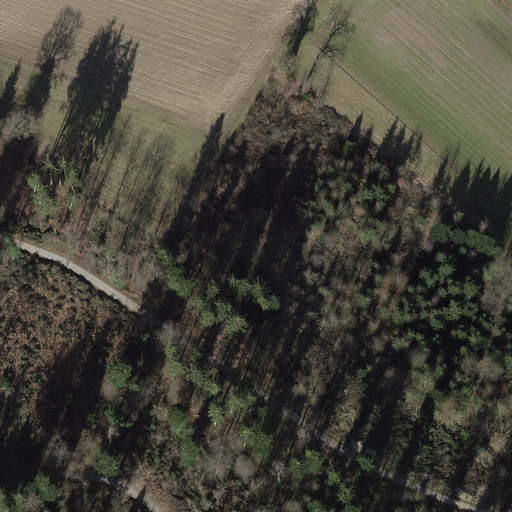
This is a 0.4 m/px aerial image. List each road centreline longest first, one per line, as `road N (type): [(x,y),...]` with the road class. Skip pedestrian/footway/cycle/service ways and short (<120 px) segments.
road 1 (track): [(483,511),(317,432),(218,357),(68,264),(0,238)]
road 2 (track): [(50,474),(137,307),(316,72)]
road 3 (track): [(296,52),(426,180),(511,246)]
road 4 (track): [(0,493),(50,474),(114,477),(162,511)]
